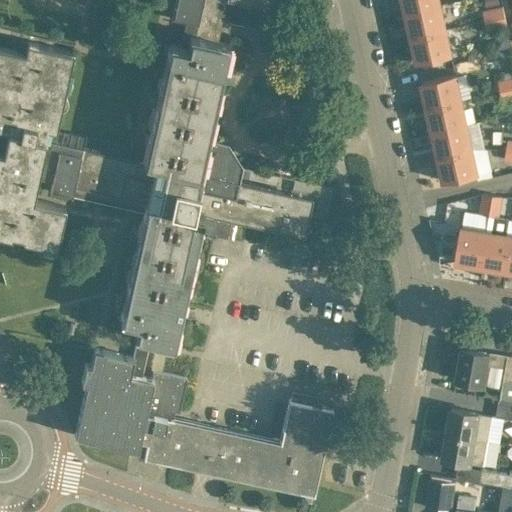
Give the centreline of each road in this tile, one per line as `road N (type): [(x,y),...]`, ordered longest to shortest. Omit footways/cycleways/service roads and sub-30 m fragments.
road 1 (residential): [(417,300),(353,0)]
road 2 (residential): [(380,511),(417,300)]
road 3 (tertiary): [(187,511),(39,465)]
